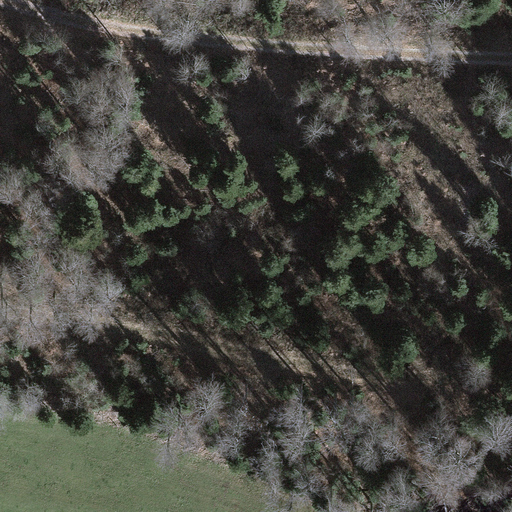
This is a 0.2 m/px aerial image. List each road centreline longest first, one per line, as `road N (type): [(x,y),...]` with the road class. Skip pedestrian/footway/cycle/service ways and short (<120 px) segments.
road 1 (track): [(0,329),(96,334),(462,412),(511,413)]
road 2 (track): [(26,0),(291,41),(511,46)]
